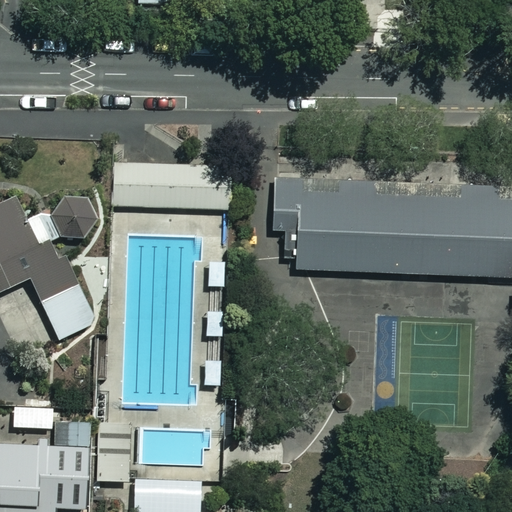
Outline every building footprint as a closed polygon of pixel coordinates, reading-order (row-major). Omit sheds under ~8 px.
[(227,162),(104,157),(102,201),(226,205),(227,162)] [(511,178),(268,170),(264,265),(511,274),(511,178)] [(40,268),(6,194),(0,196),(0,289),(29,277),(57,338),(98,319),(68,255),(40,268)] [(87,511),(91,427),(0,424),(0,511),(87,511)] [(189,473),(125,470),(124,506),(188,508),(189,473)]
